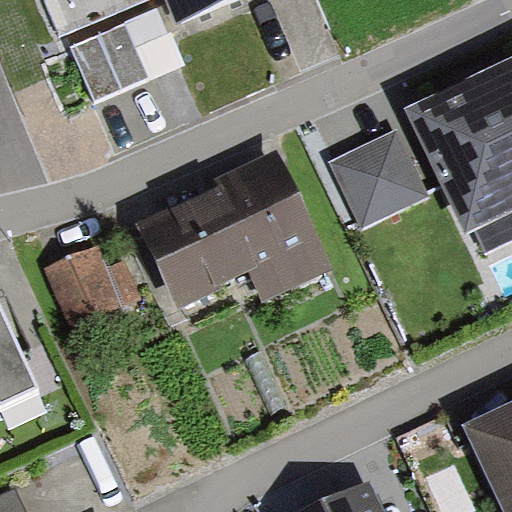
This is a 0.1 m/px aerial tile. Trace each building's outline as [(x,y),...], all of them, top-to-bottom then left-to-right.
[(227,0),(44,0),(60,35),(141,0),(171,0),(180,20),(227,0)] [(161,10),(72,49),(95,100),(184,62),(161,10)] [(511,55),(411,106),(470,225),(511,204),(511,55)] [(399,131),(330,163),(361,228),(430,195),(399,131)] [(341,263),(288,154),(139,222),(179,310),(251,278),(261,299),(341,263)] [(100,246),(44,269),(72,338),(128,316),(123,305),(141,298),(125,259),(108,266),(100,246)] [(0,414),(42,394),(0,309),(0,414)] [(511,511),(511,402),(464,426),(502,505),(487,511),(511,511)] [(386,511),(372,479),(298,511),(386,511)] [(26,511),(14,486),(0,492),(0,511),(26,511)]
